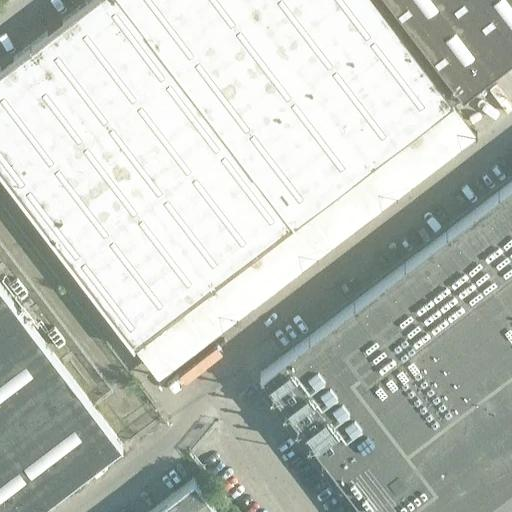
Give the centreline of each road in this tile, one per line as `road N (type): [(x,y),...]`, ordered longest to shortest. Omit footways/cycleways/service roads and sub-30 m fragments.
road 1 (unclassified): [(178,388),(511,139)]
road 2 (unclassified): [(0,186),(145,379),(178,388)]
road 3 (unclassified): [(178,388),(179,436),(82,511)]
